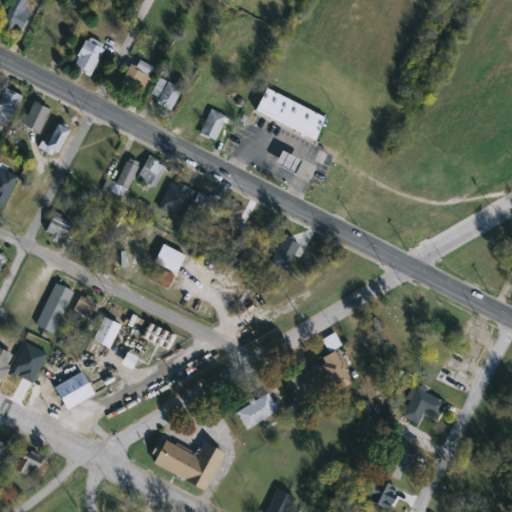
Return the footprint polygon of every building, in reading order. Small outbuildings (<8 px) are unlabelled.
[(2,23),(13,0),(23,0),(33,5),(19,33),(2,23)] [(90,76),(72,67),(86,37),(105,47),(90,76)] [(135,69),(138,62),(154,69),(141,98),(119,89),(129,66),(135,69)] [(179,80),(187,88),(165,110),(148,94),(163,79),(171,87),(179,80)] [(325,118),(314,140),(254,111),(265,88),(325,118)] [(0,99),(5,89),(22,97),(7,127),(0,123),(0,99)] [(39,133),(22,126),(33,102),(49,109),(39,133)] [(227,136),(219,133),(215,142),(199,135),(210,110),(234,121),(227,136)] [(46,143),(57,124),(70,131),(55,158),(39,148),(43,141),(46,143)] [(300,162),(293,175),(274,163),(281,150),(300,162)] [(137,180),(147,157),(166,165),(156,188),(137,180)] [(116,185),(127,159),(139,164),(128,190),(116,185)] [(0,212),(0,181),(11,186),(0,212)] [(219,202),(212,217),(191,207),(198,193),(219,202)] [(73,226),(64,244),(44,234),(54,216),(73,226)] [(184,256),(167,290),(148,280),(156,264),(153,263),(162,245),(184,256)] [(53,335),(35,326),(55,284),(73,292),(53,335)] [(417,291),(397,325),(381,315),(391,299),(397,303),(407,286),(417,291)] [(87,319),(73,309),(84,295),(97,305),(87,319)] [(120,326),(108,349),(92,341),(104,318),(120,326)] [(368,327),(375,321),(382,328),(375,334),(368,327)] [(375,359),(361,369),(346,346),(360,336),(375,359)] [(0,349),(14,358),(0,381),(0,349)] [(352,384),(337,392),(319,360),(334,351),(352,384)] [(321,385),(296,397),(287,380),(313,367),(321,385)] [(66,411),(54,388),(81,373),(94,395),(66,411)] [(402,421),(415,390),(444,402),(437,419),(422,413),(416,427),(402,421)] [(278,414),(244,429),(236,410),(269,395),(278,414)] [(1,446),(4,438),(0,436),(0,466),(2,467),(8,448),(1,446)] [(152,463),(165,439),(195,456),(203,442),(224,454),(203,492),(152,463)] [(382,472),(395,448),(413,458),(400,482),(382,472)] [(34,480),(17,470),(26,456),(43,466),(34,480)] [(286,511),(266,511),(278,490),(294,499),(286,511)]
